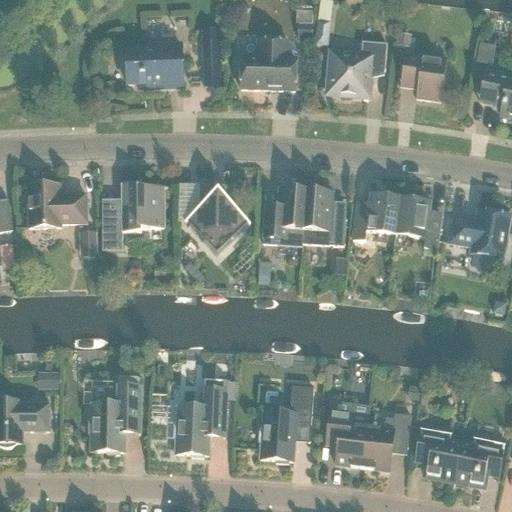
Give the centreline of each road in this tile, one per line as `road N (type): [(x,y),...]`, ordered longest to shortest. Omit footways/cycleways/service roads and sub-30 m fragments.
road 1 (residential): [(511,179),(352,155),(116,147),(0,154)]
road 2 (residential): [(423,511),(198,491),(0,489)]
